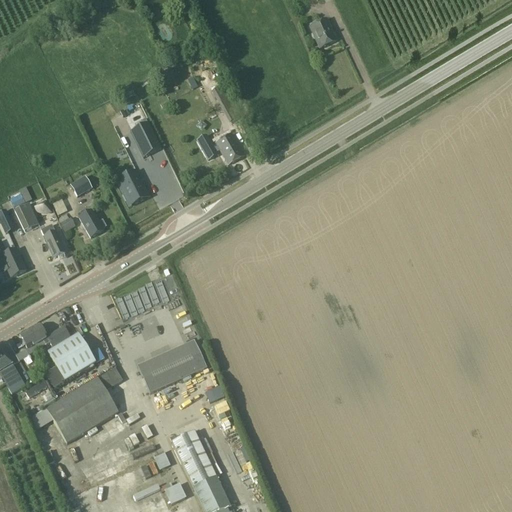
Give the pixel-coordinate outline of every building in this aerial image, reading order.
[(315,37),(321,50),(336,43),(326,22),(309,29),(313,38),(315,37)] [(242,118),(232,98),(227,101),(220,89),(211,94),(229,125),(242,118)] [(151,130),(133,139),(143,160),(161,152),(151,130)] [(219,152),(228,167),(244,158),(232,136),(210,148),(214,155),(219,152)] [(138,176),(122,184),(132,205),(146,198),(139,184),(141,183),(138,176)] [(85,179),(70,187),(77,199),(92,190),(85,179)] [(47,203),(34,209),(38,217),(51,212),(47,203)] [(25,234),(38,228),(28,206),(15,212),(25,234)] [(65,208),(56,212),(58,217),(67,213),(65,208)] [(6,213),(0,215),(0,224),(5,236),(15,231),(6,213)] [(91,213),(79,220),(84,228),(83,228),(91,240),(103,233),(102,231),(106,229),(102,222),(98,224),(96,221),(91,213)] [(76,229),(71,220),(69,221),(67,216),(58,220),(65,234),(76,229)] [(52,227),(41,232),(44,239),(54,260),(65,255),(56,234),(55,234),(52,227)] [(6,256),(2,248),(0,248),(0,267),(1,270),(6,268),(11,280),(26,273),(16,251),(6,256)] [(39,327),(30,332),(40,350),(50,344),(53,349),(70,339),(64,329),(46,339),(39,327)] [(21,339),(18,340),(23,348),(26,347),(28,351),(25,353),(28,358),(40,350),(30,332),(20,338),(21,339)] [(54,389),(65,382),(65,383),(95,365),(77,336),(70,341),(53,351),(48,354),(57,368),(45,375),(54,389)] [(138,370),(144,384),(149,395),(206,370),(195,345),(138,370)] [(2,347),(0,348),(0,372),(12,365),(2,347)] [(23,354),(16,358),(19,363),(27,359),(26,358),(23,354)] [(115,370),(98,380),(105,393),(122,383),(115,370)] [(67,445),(118,414),(105,393),(98,380),(46,411),(67,445)] [(25,395),(29,402),(48,390),(44,384),(25,395)] [(218,391),(207,395),(216,419),(223,417),(222,415),(226,413),(218,391)] [(228,511),(229,511),(214,480),(193,434),(171,444),(193,490),(203,511),(228,511)] [(49,452),(44,441),(37,445),(42,455),(49,452)] [(245,450),(240,452),(246,464),(250,462),(245,450)] [(160,472),(170,468),(163,454),(154,459),(160,472)] [(133,503),(148,496),(154,507),(163,503),(155,486),(130,497),(133,503)] [(171,506),(185,500),(179,487),(165,494),(171,506)]
